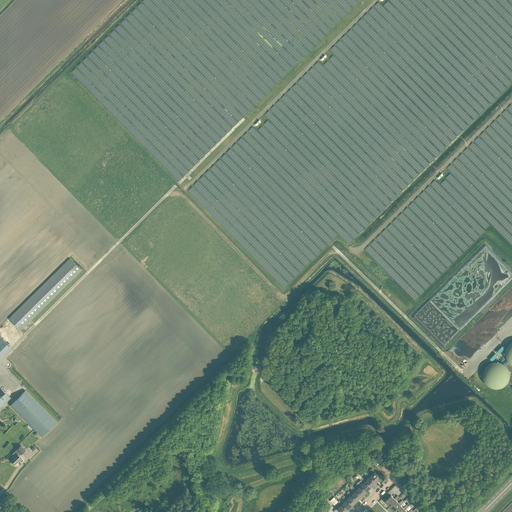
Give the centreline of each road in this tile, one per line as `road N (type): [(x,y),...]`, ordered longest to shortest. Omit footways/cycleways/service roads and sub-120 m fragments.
road 1 (track): [(191,182),(374,0)]
road 2 (track): [(511,97),(360,247)]
